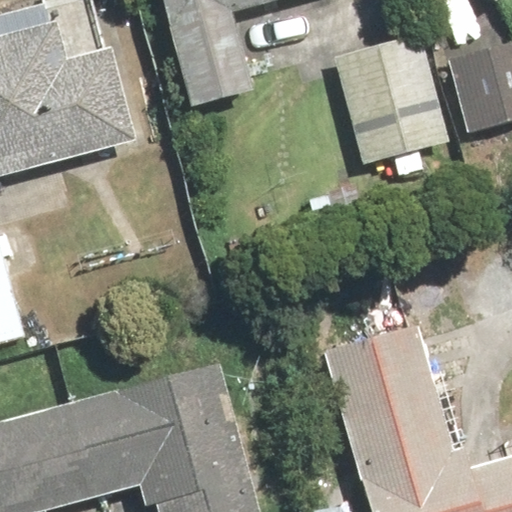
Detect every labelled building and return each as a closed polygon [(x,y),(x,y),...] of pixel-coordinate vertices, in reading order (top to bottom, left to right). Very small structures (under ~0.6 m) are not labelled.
[(267,97),(241,22),(306,0),(162,0),(203,119),(267,97)] [(60,52),(49,9),(0,21),(0,186),(148,150),(119,37),(60,52)] [(432,39),(342,64),(371,169),(462,143),(432,39)] [(511,50),(456,65),(474,139),(511,128),(511,50)] [(0,230),(0,342),(29,334),(0,230)] [(511,511),(511,461),(466,474),(428,333),(331,359),(372,511),(511,511)] [(0,511),(86,511),(160,491),(165,511),(273,511),(238,393),(229,362),(0,429),(0,511)]
